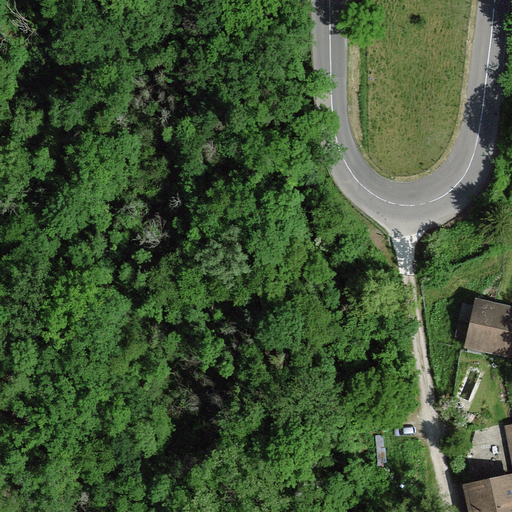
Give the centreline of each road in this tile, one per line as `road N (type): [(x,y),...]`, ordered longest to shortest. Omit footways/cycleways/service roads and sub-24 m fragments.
road 1 (tertiary): [(495,0),(472,159),(457,185),(415,205),(378,197),(343,156),(332,104),(330,0)]
road 2 (track): [(402,205),(408,286),(454,511)]
